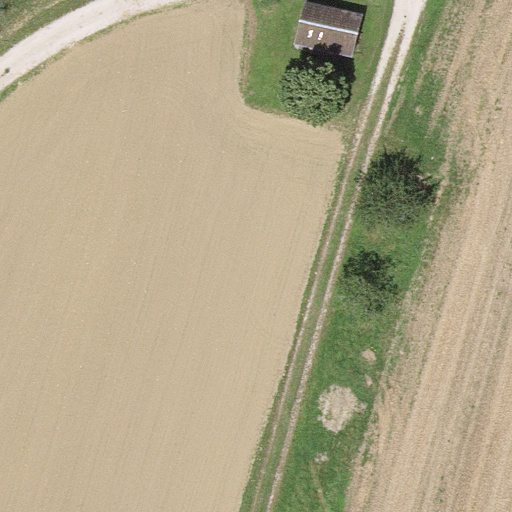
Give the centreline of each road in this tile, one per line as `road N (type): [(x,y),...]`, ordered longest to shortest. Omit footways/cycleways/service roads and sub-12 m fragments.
road 1 (track): [(407,0),(260,511)]
road 2 (track): [(0,74),(43,40),(140,0)]
